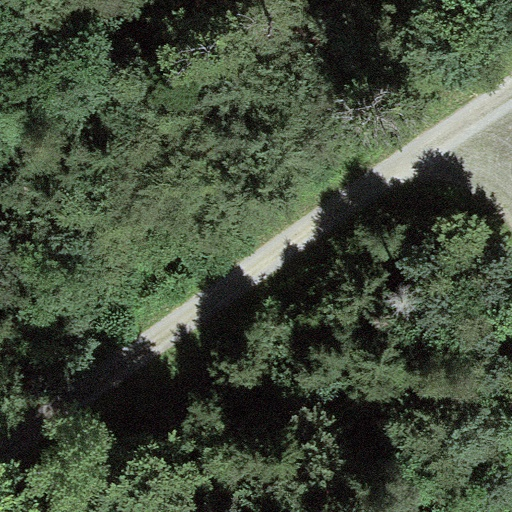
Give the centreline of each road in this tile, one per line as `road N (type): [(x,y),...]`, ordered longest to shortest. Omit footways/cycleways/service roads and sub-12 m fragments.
road 1 (track): [(0,442),(167,315),(511,112)]
road 2 (track): [(0,46),(136,0)]
